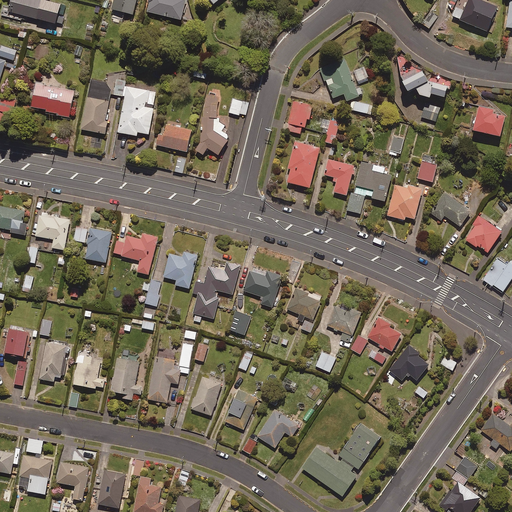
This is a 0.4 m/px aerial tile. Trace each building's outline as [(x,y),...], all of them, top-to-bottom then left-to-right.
[(64,9),(32,0),(14,0),(11,14),(59,28),(64,9)] [(140,0),(117,0),(114,13),(136,18),(140,0)] [(151,0),(148,15),(184,23),(189,1),(183,0),(151,0)] [(496,5),(484,0),(467,0),(463,10),(455,7),(452,15),(486,29),(496,5)] [(437,16),(431,12),(423,24),(429,28),(437,16)] [(15,44),(13,49),(1,45),(0,48),(0,55),(14,60),(17,50),(20,50),(21,46),(15,44)] [(359,95),(343,58),(321,67),(333,97),(343,93),(346,100),(359,95)] [(369,79),(364,66),(353,70),(358,83),(369,79)] [(206,71),(195,69),(193,76),(205,78),(206,71)] [(408,91),(416,88),(416,91),(428,95),(429,90),(443,95),(446,85),(426,78),(422,69),(402,78),(408,91)] [(104,120),(111,89),(106,83),(91,79),(80,128),(104,133),(107,121),(104,120)] [(126,85),(127,81),(115,79),(112,94),(124,96),(126,85)] [(76,90),(37,82),(32,105),(48,108),(47,109),(71,114),(76,90)] [(124,96),(117,131),(136,134),(136,131),(148,133),(156,91),(126,85),(124,96)] [(217,154),(227,139),(226,133),(224,131),(226,129),(223,127),(224,124),(219,122),(219,116),(216,116),(216,107),(218,96),(206,93),(203,107),(203,116),(200,116),(200,139),(195,148),(203,153),(207,147),(217,154)] [(16,101),(1,98),(0,102),(0,109),(13,112),(16,101)] [(248,102),(232,98),(229,112),(245,116),(248,102)] [(373,105),(351,100),(350,109),(372,114),(373,105)] [(312,105),(296,101),(287,129),(300,133),(302,126),(306,127),(312,105)] [(439,109),(425,105),(421,117),(436,121),(439,109)] [(505,112),(478,105),(472,128),(499,135),(505,112)] [(339,121),(323,118),(320,132),(327,134),(325,141),(334,143),(339,121)] [(191,129),(165,123),(163,134),(158,133),(155,143),(186,150),(191,129)] [(400,153),(404,139),(393,136),(389,153),(396,155),(397,152),(400,153)] [(319,147),(294,141),(288,166),(290,167),(286,181),(309,187),(319,147)] [(329,158),(324,174),(334,176),(333,180),(336,181),(333,191),(346,194),(354,165),(329,158)] [(437,164),(422,160),(417,177),(432,181),(437,164)] [(351,192),(347,209),(360,212),(364,195),(384,199),(390,174),(383,173),(384,166),(361,161),(353,192),(351,192)] [(184,164),(176,163),(174,171),(182,172),(184,164)] [(404,186),(394,184),(387,214),(404,219),(405,215),(414,218),(421,188),(405,184),(404,186)] [(470,210),(444,192),(430,212),(441,220),(444,215),(460,226),(470,210)] [(26,209),(0,204),(0,225),(12,228),(11,231),(26,233),(28,222),(24,221),(26,209)] [(71,218),(41,212),(37,234),(55,238),(53,246),(65,249),(71,218)] [(487,252),(501,230),(479,216),(470,229),(472,230),(466,238),(487,252)] [(113,231),(78,224),(75,239),(90,242),(87,258),(107,261),(113,231)] [(159,236),(144,232),(142,238),(128,234),(126,242),(118,239),(115,252),(141,259),(138,270),(149,273),(159,236)] [(39,247),(31,245),(27,261),(35,263),(39,247)] [(197,255),(183,251),(182,256),(169,253),(163,276),(176,279),(175,284),(188,288),(197,255)] [(511,276),(511,263),(499,254),(483,278),(502,291),(511,276)] [(239,265),(226,262),(224,270),(208,266),(204,283),(196,281),(193,293),(198,294),(192,320),(200,322),(202,315),(213,318),(219,297),(215,296),(216,289),(232,293),(239,265)] [(282,275),(255,266),(253,272),(250,270),(244,289),(262,296),(260,302),(271,306),(282,275)] [(34,276),(26,274),(23,290),(31,291),(34,276)] [(152,279),(151,283),(145,281),(143,288),(150,290),(146,303),(157,306),(161,294),(158,294),(162,282),(152,279)] [(78,297),(80,288),(73,287),(71,295),(78,297)] [(300,314),(298,318),(302,320),(304,316),(312,319),(320,301),(305,294),(306,292),(295,287),(286,308),(300,314)] [(361,312),(336,302),(327,325),(343,332),(341,339),(349,342),(361,312)] [(251,316),(235,310),(229,329),(244,334),(251,316)] [(55,313),(46,311),(40,332),(49,335),(55,313)] [(377,316),(366,336),(380,344),(379,346),(383,348),(384,346),(392,350),(401,333),(389,326),(390,323),(377,316)] [(314,323),(304,319),(301,328),(310,332),(314,323)] [(155,322),(144,320),(143,328),(154,329),(155,322)] [(30,330),(12,326),(7,351),(25,355),(30,330)] [(196,332),(186,330),(184,337),(195,339),(196,332)] [(367,340),(359,335),(351,349),(360,354),(367,340)] [(69,345),(48,341),(41,377),(55,380),(56,375),(64,377),(68,358),(66,357),(69,345)] [(208,345),(199,342),(194,357),(203,360),(208,345)] [(173,365),(174,359),(155,355),(147,398),(166,402),(170,382),(177,383),(179,371),(188,373),(193,344),(182,343),(178,366),(173,365)] [(419,352),(408,344),(388,369),(401,380),(407,372),(416,379),(428,364),(417,355),(419,352)] [(386,356),(372,349),(369,356),(382,363),(386,356)] [(253,353),(247,350),(239,367),(245,370),(253,353)] [(336,358),(322,351),(316,365),(329,372),(336,358)] [(102,356),(80,352),(75,382),(104,388),(106,378),(99,377),(102,356)] [(141,359),(119,354),(112,389),(124,392),(123,397),(133,399),(135,391),(142,393),(143,386),(136,384),(141,359)] [(262,360),(254,357),(249,372),(254,374),(256,367),(260,368),(262,360)] [(28,361),(19,359),(15,382),(24,384),(28,361)] [(222,382),(202,376),(191,408),(210,415),(222,382)] [(428,391),(419,385),(415,391),(423,397),(428,391)] [(257,398),(238,389),(223,420),(243,429),(257,398)] [(80,394),(72,392),(70,405),(77,407),(80,394)] [(299,424),(273,408),(256,435),(274,447),(284,431),(291,436),(299,424)] [(511,422),(510,425),(492,412),(480,429),(494,439),(490,444),(496,448),(499,443),(510,450),(511,447),(511,422)] [(319,449),(304,470),(344,498),(358,478),(352,473),(355,467),(360,470),(381,438),(362,425),(340,458),(344,460),(341,465),(319,449)] [(44,440),(30,437),(27,450),(42,453),(44,440)] [(257,441),(250,437),(242,449),(250,453),(257,441)] [(16,452),(0,449),(0,470),(12,472),(16,452)] [(53,459),(24,453),(18,484),(28,486),(28,489),(46,493),(53,459)] [(455,470),(468,479),(477,465),(464,456),(455,470)] [(90,465),(62,460),(58,480),(77,484),(74,497),(84,498),(90,465)] [(127,473),(106,469),(100,503),(120,506),(127,473)] [(191,472),(183,469),(179,481),(187,484),(191,472)] [(468,479),(455,470),(450,477),(455,480),(439,504),(447,510),(449,507),(456,511),(468,511),(480,496),(463,485),(468,479)] [(152,477),(142,475),(135,511),(141,511),(163,511),(165,503),(159,502),(163,485),(151,483),(152,477)] [(481,486),(477,491),(487,499),(491,494),(481,486)] [(199,511),(202,499),(180,494),(176,511),(199,511)]
